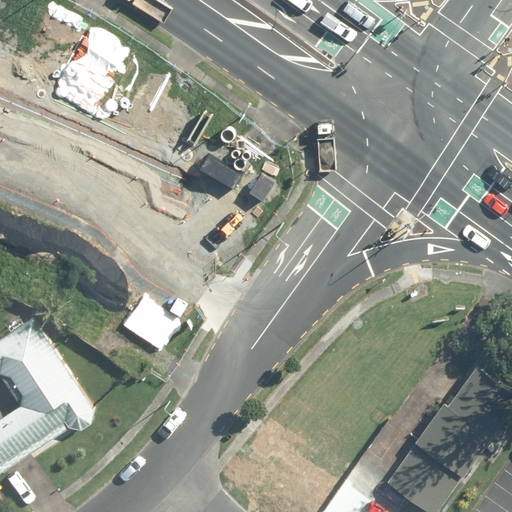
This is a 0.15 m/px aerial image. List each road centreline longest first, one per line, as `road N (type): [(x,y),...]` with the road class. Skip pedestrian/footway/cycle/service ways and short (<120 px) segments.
road 1 (primary): [(377,183),(0,28)]
road 2 (residential): [(301,279),(157,467),(106,511)]
road 3 (primary): [(511,257),(443,248),(301,279)]
road 4 (primary): [(511,243),(377,183)]
road 5 (primary): [(333,0),(445,77)]
road 6 (secondary): [(445,77),(377,183)]
road 7 (residential): [(377,183),(301,279)]
